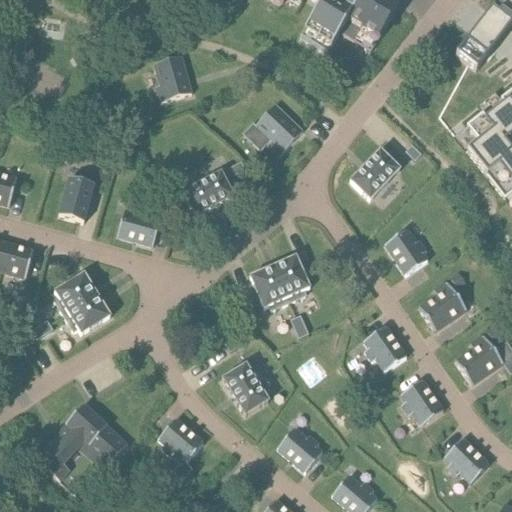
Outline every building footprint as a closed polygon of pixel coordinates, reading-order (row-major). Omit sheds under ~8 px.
[(301,0),(305,3),(307,1),(320,9),(305,33),(332,50),(340,38),(370,57),(399,10),(383,0),(301,0)] [(455,60),(475,76),(481,69),(486,63),(492,54),(509,33),(511,29),(511,0),(501,0),(489,17),(472,38),(455,60)] [(152,68),(158,90),(154,91),(159,109),(193,99),(181,60),(152,68)] [(466,132),(478,147),(466,156),(503,203),(511,195),(511,156),(511,157),(503,148),(511,140),(511,95),(499,105),(502,109),(484,123),(481,120),(466,132)] [(277,112),(261,135),(274,147),(270,150),(283,162),(305,138),(277,112)] [(411,150),(405,156),(414,165),(420,159),(411,150)] [(396,177),(399,174),(379,155),(349,186),(369,205),(373,202),(396,177)] [(244,174),(240,166),(230,172),(234,180),(244,174)] [(110,178),(97,175),(95,183),(107,187),(110,178)] [(220,177),(216,179),(182,197),(195,222),(233,202),(220,177)] [(0,178),(0,208),(8,211),(16,183),(0,178)] [(93,190),(68,183),(58,221),(83,228),(93,190)] [(151,224),(152,219),(140,216),(138,220),(123,216),(116,241),(152,251),(159,226),(151,224)] [(414,247),(406,235),(384,249),(405,280),(427,265),(422,259),(426,256),(418,245),(414,247)] [(8,248),(0,275),(0,276),(25,283),(32,255),(8,248)] [(271,271),(288,307),(305,300),(303,295),(309,293),(295,261),(271,271)] [(268,311),(270,315),(288,307),(271,271),(249,281),(263,313),(268,311)] [(57,302),(53,304),(63,321),(97,300),(83,278),(54,297),(57,302)] [(451,283),(457,292),(465,288),(458,278),(451,283)] [(436,300),(418,313),(434,336),(466,315),(466,314),(446,286),(432,295),(436,300)] [(97,300),(63,321),(73,337),(77,334),(80,339),(110,321),(97,300)] [(299,320),(290,324),(294,333),(303,329),(299,320)] [(47,325),(38,330),(44,339),(52,334),(47,325)] [(294,333),(298,342),(307,338),(303,329),(294,333)] [(38,330),(30,335),(36,344),(44,339),(38,330)] [(384,377),(405,362),(384,331),(363,346),(368,353),(364,356),(363,354),(360,357),(368,369),(365,370),(375,384),(385,377),(384,377)] [(487,336),(494,346),(501,341),(494,331),(487,336)] [(502,368),(483,339),(469,349),(472,354),(454,366),(470,390),(502,368)] [(236,342),(225,349),(229,356),(240,350),(236,342)] [(245,369),(221,384),(244,420),(268,406),(265,401),(245,369)] [(421,431),(442,416),(421,385),(400,400),(405,407),(401,409),(400,408),(396,411),(405,422),(402,424),(411,438),(421,431)] [(59,485),(69,475),(60,467),(73,453),(74,453),(82,444),(89,451),(90,449),(111,468),(127,450),(83,409),(34,463),(59,485)] [(174,424),(157,444),(164,449),(161,453),(171,461),(174,458),(186,468),(203,448),(174,424)] [(293,434),(276,453),(305,478),(322,458),(315,452),(318,449),(308,440),(305,444),(293,434)] [(470,488),(488,470),(461,444),(443,463),(449,468),(446,472),(456,481),(459,477),(470,488)] [(348,481),(331,500),(344,511),(370,511),(376,505),(370,499),(373,496),(363,487),(360,491),(348,481)] [(82,486),(72,497),(81,505),(90,494),(82,486)]
